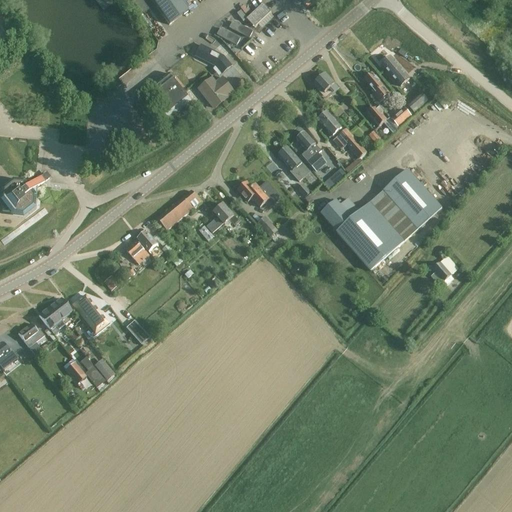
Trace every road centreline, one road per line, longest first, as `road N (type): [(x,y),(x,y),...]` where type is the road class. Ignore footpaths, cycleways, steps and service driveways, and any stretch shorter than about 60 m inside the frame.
road 1 (tertiary): [(0,292),(63,256),(373,0)]
road 2 (unclassified): [(511,104),(386,0)]
